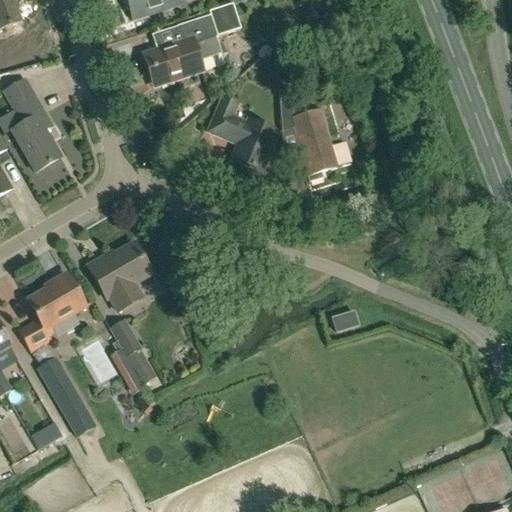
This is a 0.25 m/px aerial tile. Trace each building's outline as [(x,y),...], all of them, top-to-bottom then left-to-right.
[(0,0),(0,30),(19,24),(10,0),(0,0)] [(125,0),(132,20),(181,4),(179,0),(125,0)] [(202,72),(199,61),(221,54),(216,39),(218,39),(211,18),(177,29),(181,43),(144,55),(149,71),(154,70),(159,86),(202,72)] [(21,126),(11,132),(35,174),(49,166),(48,164),(58,158),(43,132),(51,128),(24,81),(3,93),(21,126)] [(321,179),(320,174),(336,169),(320,111),(295,118),(293,101),(293,90),(277,91),(278,102),(280,132),(292,129),(299,155),(300,158),(306,178),(307,183),(321,179)] [(259,173),(270,147),(260,143),(265,129),(246,122),(245,126),(229,120),(234,106),(219,100),(206,134),(221,140),(223,135),(238,141),(230,161),(259,173)] [(0,193),(9,188),(0,172),(0,154),(5,152),(0,143),(0,193)] [(131,285),(149,275),(132,246),(104,262),(102,259),(87,268),(105,300),(108,298),(115,310),(138,297),(131,285)] [(48,330),(82,310),(65,280),(27,303),(38,322),(18,333),(30,354),(50,342),(47,336),(49,333),(48,330)] [(337,334),(358,328),(354,314),(332,321),(337,334)] [(110,332),(125,358),(141,386),(155,378),(138,350),(123,324),(110,332)] [(0,354),(8,350),(0,335),(0,354)] [(36,370),(76,439),(89,432),(49,363),(36,370)] [(111,393),(121,388),(111,369),(102,374),(111,393)] [(0,383),(0,398),(12,392),(5,381),(0,383)]
